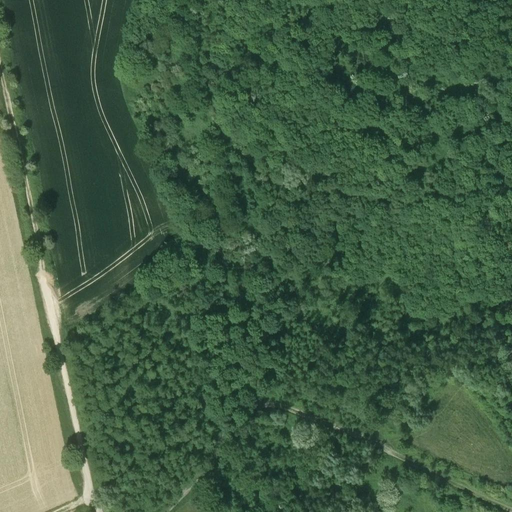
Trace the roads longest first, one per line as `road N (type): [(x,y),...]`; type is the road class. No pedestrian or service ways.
road 1 (track): [(0,84),(98,511)]
road 2 (track): [(166,511),(247,407),(295,414),(511,508)]
